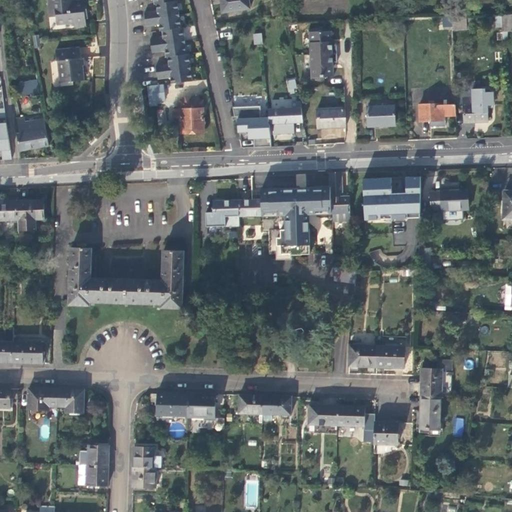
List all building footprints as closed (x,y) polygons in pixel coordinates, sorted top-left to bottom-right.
[(49,0),(50,4),(56,4),(57,16),(58,24),(71,23),(77,26),(87,25),(86,15),(88,15),(87,6),(86,0),(49,0)] [(180,12),(177,0),(174,0),(159,2),(159,5),(160,8),(147,10),(148,17),(180,12)] [(251,0),(222,0),(225,12),(252,7),(251,0)] [(162,25),(163,29),(165,28),(182,26),(180,12),(148,17),(149,24),(162,23),(162,25)] [(454,28),(468,27),(468,14),(454,15),(454,28)] [(186,39),(184,26),(182,26),(165,28),(165,32),(166,35),(152,37),(153,44),(186,39)] [(311,28),(313,79),(326,78),(326,75),(336,75),(336,68),(335,61),(339,61),(339,44),(335,44),(334,37),(334,30),(325,30),(325,28),(311,28)] [(262,33),(253,33),(253,45),(262,44),(262,33)] [(168,52),(169,55),(171,55),(188,53),(186,39),(153,44),(155,51),(168,49),(168,52)] [(80,47),(57,49),(58,60),(60,60),(62,78),(73,77),(74,80),(85,79),(84,70),(84,65),(82,65),(80,47)] [(158,63),(159,70),(192,66),(190,52),(188,53),(171,55),(172,58),(172,61),(158,63)] [(174,78),(175,81),(194,79),(192,66),(159,70),(160,77),(174,75),(174,78)] [(288,93),(296,92),(296,79),(287,80),(288,93)] [(24,94),(42,92),(40,83),(23,85),(24,94)] [(474,91),(457,92),(457,98),(458,105),(465,105),(466,123),(476,122),(489,122),(489,105),(493,105),(493,95),(486,95),(486,90),(474,90),(474,91)] [(163,91),(154,92),(154,106),(163,105),(163,91)] [(182,116),(182,131),(192,131),(205,131),(205,107),(205,99),(202,99),(199,95),(187,95),(185,99),(182,99),(182,107),(175,107),(175,116),(182,116)] [(293,106),(269,108),(269,116),(270,122),(274,121),(284,121),(294,120),(303,119),(302,100),(292,100),(293,106)] [(262,104),(234,105),(236,115),(238,115),(239,130),(249,130),(250,133),(254,133),(255,146),(272,145),(270,122),(269,116),(262,117),(262,104)] [(444,117),(458,117),(458,106),(422,106),(422,122),(432,122),(445,122),(444,117)] [(396,107),(370,108),(371,127),(383,127),(397,126),(396,107)] [(346,108),(319,109),(319,128),(334,128),(347,127),(346,108)] [(25,116),(18,118),(20,132),(18,132),(21,149),(34,147),(50,144),(45,118),(26,122),(25,116)] [(0,149),(4,149),(4,158),(13,158),(10,130),(0,130),(0,149)] [(332,221),(349,220),(349,216),(351,216),(351,215),(350,196),(343,196),(342,184),(342,171),(331,171),(331,174),(331,184),(331,206),(332,221)] [(414,178),(367,178),(367,227),(413,227),(414,178)] [(283,254),(291,254),(303,253),(310,252),(308,212),(316,212),(320,207),(331,206),(331,184),(307,185),(307,187),(299,188),(299,186),(294,186),(294,188),(290,188),(286,188),(286,186),(278,187),(278,186),(260,186),(261,199),(262,215),(263,229),(268,229),(269,253),(276,253),(276,258),(283,258),(283,254)] [(435,208),(435,209),(436,209),(436,219),(456,219),(456,209),(466,209),(466,189),(440,189),(440,190),(430,190),(430,207),(430,208),(435,208)] [(503,219),(511,219),(511,190),(505,190),(503,219)] [(0,217),(21,217),(19,198),(11,199),(11,196),(4,196),(0,195),(0,217)] [(31,198),(19,198),(21,217),(21,224),(38,224),(38,217),(46,216),(45,198),(31,198)] [(215,225),(237,224),(239,224),(239,216),(262,215),(261,199),(252,199),(233,200),(214,201),(215,225)] [(430,208),(430,207),(419,206),(419,209),(419,214),(418,225),(429,225),(430,208)] [(417,246),(416,266),(426,266),(427,247),(417,246)] [(163,303),(163,307),(184,307),(185,250),(165,249),(164,279),(150,278),(150,280),(143,280),(143,278),(128,277),(114,277),(114,280),(106,279),(106,277),(93,276),(94,248),(73,247),(71,304),(92,305),(93,301),(163,303)] [(351,267),(332,267),(332,280),(348,281),(349,271),(351,271),(351,267)] [(357,272),(349,271),(348,281),(355,282),(357,272)] [(0,340),(0,362),(14,363),(15,341),(16,326),(8,326),(7,341),(0,340)] [(45,343),(15,341),(14,363),(30,363),(45,363),(45,343)] [(363,365),(377,365),(378,344),(351,343),(350,364),(363,365)] [(405,345),(378,344),(377,365),(392,366),(405,366),(405,345)] [(422,382),(422,394),(442,394),(452,395),(453,373),(443,373),(443,368),(452,368),(452,358),(439,358),(439,368),(423,367),(422,382)] [(0,408),(10,409),(10,389),(0,388),(0,408)] [(49,406),(58,406),(58,389),(42,389),(29,388),(28,409),(30,409),(48,409),(49,409),(49,406)] [(83,413),(84,390),(71,389),(58,389),(58,406),(66,406),(66,413),(83,413)] [(172,415),(189,416),(190,393),(172,392),(159,391),(159,393),(152,393),(152,400),(159,401),(159,414),(161,414),(161,420),(172,420),(172,415)] [(216,417),(217,393),(203,393),(190,393),(189,416),(216,417)] [(241,412),(264,413),(265,395),(253,395),(241,394),(241,412)] [(441,427),(442,394),(422,394),(421,409),(420,426),(441,427)] [(292,414),(293,396),(279,395),(265,395),(264,413),(292,414)] [(327,431),(339,432),(339,423),(340,404),(326,403),(311,403),(311,422),(327,423),(327,431)] [(354,404),(340,404),(339,423),(366,424),(367,405),(354,404)] [(48,417),(48,409),(30,409),(30,417),(48,417)] [(399,443),(400,421),(388,421),(376,420),(375,442),(399,443)] [(80,449),(79,464),(109,465),(109,454),(110,445),(89,444),(89,449),(80,449)] [(156,445),(136,444),(135,454),(135,465),(158,466),(161,466),(161,457),(155,457),(156,445)] [(79,484),(108,485),(109,475),(109,465),(79,464),(79,484)] [(157,486),(158,466),(135,465),(134,475),(134,485),(157,486)]
